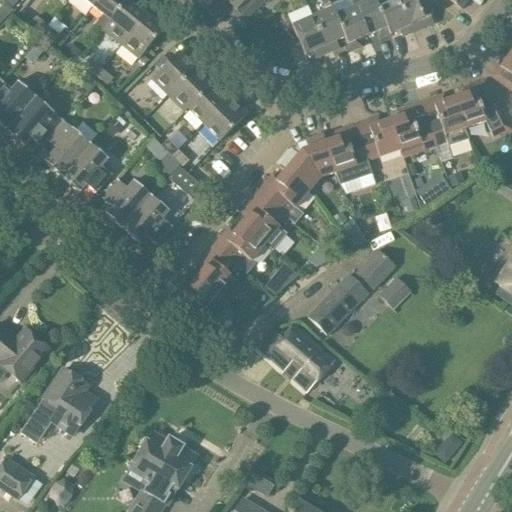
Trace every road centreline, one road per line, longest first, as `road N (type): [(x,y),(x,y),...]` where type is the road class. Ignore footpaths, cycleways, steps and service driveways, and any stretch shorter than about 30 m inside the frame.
road 1 (residential): [(480,504),(232,379),(0,193)]
road 2 (residential): [(304,89),(453,58),(511,4)]
road 3 (residential): [(176,259),(304,111),(304,89)]
road 4 (residential): [(181,0),(206,36),(244,67),(304,89)]
